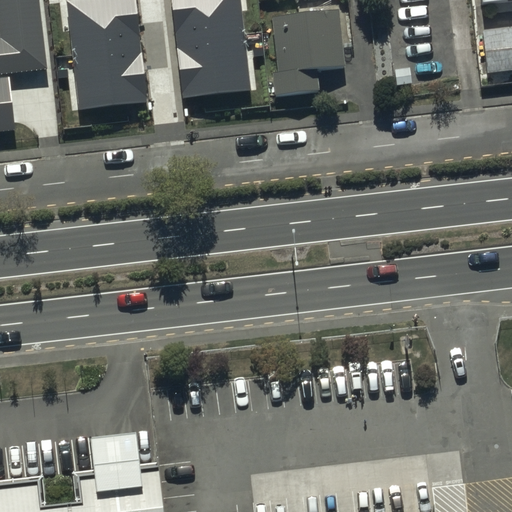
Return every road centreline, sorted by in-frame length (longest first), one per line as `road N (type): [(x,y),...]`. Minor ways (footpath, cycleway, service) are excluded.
road 1 (residential): [(0,190),(511,127)]
road 2 (primary): [(0,256),(511,197)]
road 3 (primary): [(511,267),(0,325)]
